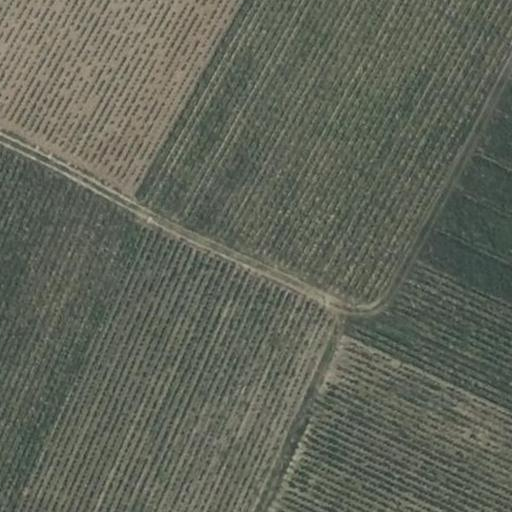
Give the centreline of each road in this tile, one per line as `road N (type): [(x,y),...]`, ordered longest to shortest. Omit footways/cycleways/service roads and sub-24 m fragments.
road 1 (track): [(511,71),(391,299),(347,317),(0,150)]
road 2 (track): [(511,394),(347,317),(262,511)]
